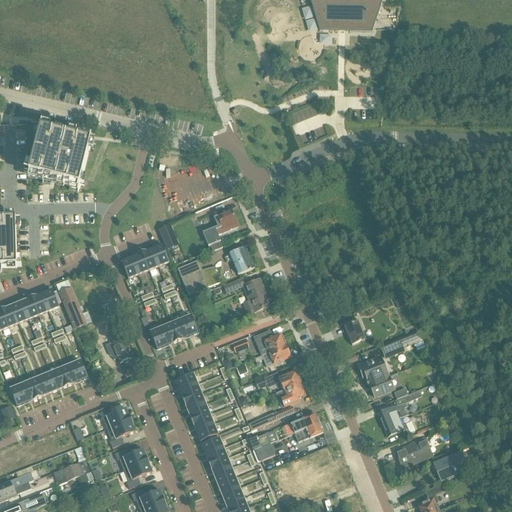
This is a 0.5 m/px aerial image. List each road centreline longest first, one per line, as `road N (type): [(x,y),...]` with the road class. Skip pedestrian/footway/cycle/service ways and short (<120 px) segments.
road 1 (residential): [(388,511),(251,181)]
road 2 (unclassified): [(511,140),(345,142),(251,181)]
road 3 (residential): [(0,94),(151,130)]
road 4 (residential): [(136,390),(0,445)]
road 5 (residential): [(215,511),(160,379)]
road 6 (residential): [(151,130),(134,186),(110,213),(111,257)]
road 7 (residential): [(136,390),(188,511)]
road 8 (residential): [(111,257),(156,370)]
road 9 (residential): [(0,303),(111,257)]
